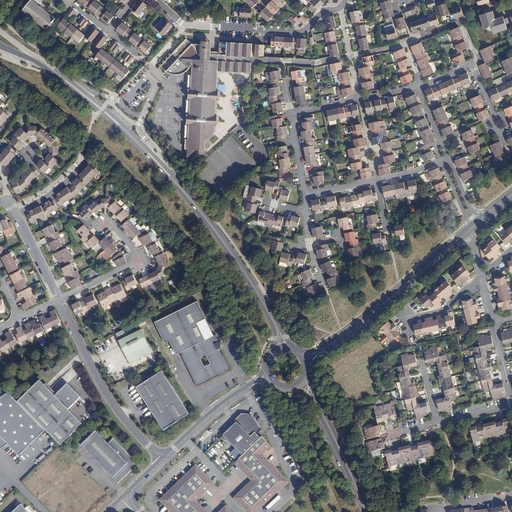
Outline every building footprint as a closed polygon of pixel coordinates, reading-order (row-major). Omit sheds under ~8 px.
[(31,0),(22,11),(46,30),(54,20),(31,0)] [(144,3),(140,0),(139,0),(132,10),(139,15),(147,5),(144,3)] [(324,3),(321,0),(315,0),(312,4),(309,7),(315,13),(324,3)] [(380,0),(383,10),(384,12),(393,9),(389,0),(380,0)] [(104,9),(94,1),(88,8),(98,16),(104,9)] [(280,9),(273,2),(272,1),(266,7),(267,8),(274,15),(280,9)] [(438,6),(441,17),(449,14),(446,3),(438,6)] [(452,10),(455,19),(463,16),(462,11),(461,7),(452,10)] [(240,17),(251,17),(252,9),(250,9),(240,8),(240,17)] [(259,14),(261,15),(268,22),(273,16),(266,9),(265,8),(259,14)] [(104,9),(98,16),(108,24),(114,16),(104,9)] [(495,16),(493,11),(491,12),(489,9),(484,10),(485,14),(480,16),(481,18),(485,30),(488,29),(491,30),(494,31),(495,33),(507,29),(506,24),(504,19),(503,17),(498,18),(497,19),(494,18),(495,16)] [(355,23),(356,26),(364,24),(363,21),(361,21),(358,11),(351,12),(353,23),(355,23)] [(428,18),(430,26),(439,23),(437,15),(428,18)] [(302,21),(299,19),(296,16),(293,19),(296,22),(299,24),(302,21)] [(306,20),(301,16),(299,19),(302,21),(304,24),(307,21),(306,20)] [(326,33),(334,31),(333,27),(336,27),(334,16),(326,17),(328,29),(325,29),(326,33)] [(400,30),(407,28),(404,17),(396,19),(396,21),(400,30)] [(88,22),(82,18),(78,23),(81,26),(84,28),(88,23),(88,22)] [(419,20),(422,29),(430,26),(428,18),(419,20)] [(58,26),(65,31),(71,24),(64,19),(58,26)] [(173,25),(166,20),(157,30),(164,36),(173,25)] [(410,23),(413,32),(422,29),(419,20),(410,23)] [(116,30),(126,38),(132,31),(122,23),(116,30)] [(65,31),(72,37),(77,30),(71,24),(65,31)] [(356,26),(358,35),(366,34),(367,33),(365,24),(364,24),(356,26)] [(93,27),(85,37),(91,42),(99,32),(93,27)] [(462,34),(459,27),(455,29),(449,31),(453,38),(455,42),(463,38),(461,35),(462,34)] [(389,40),(398,37),(395,28),(386,31),(389,40)] [(84,35),(77,30),(72,37),(79,42),(84,35)] [(126,38),(136,46),(141,38),(132,31),(126,38)] [(327,42),(328,42),(336,40),(334,31),(326,33),(325,33),(327,42)] [(108,39),(101,34),(93,44),(99,49),(108,39)] [(358,35),(361,50),(369,48),(366,34),(358,35)] [(272,36),(271,45),(271,46),(284,46),(285,37),(272,36)] [(298,38),(285,37),(284,46),(297,47),(298,38)] [(151,46),(141,38),(136,46),(145,54),(151,46)] [(306,39),(298,38),(297,47),(297,49),(299,50),(298,53),(305,53),(306,39)] [(464,42),(463,38),(455,42),(456,45),(455,45),(458,52),(460,51),(468,48),(465,41),(464,42)] [(178,59),(166,71),(170,73),(174,74),(178,74),(183,73),(188,70),(190,67),(193,63),(192,69),(196,69),(196,72),(192,72),(191,88),(189,88),(188,99),(191,99),(190,114),(188,114),(187,124),(189,124),(188,139),(186,139),(186,149),(188,149),(187,157),(196,150),(205,150),(205,141),(214,134),(214,126),(217,126),(217,116),(215,115),(216,101),(218,101),(219,90),(216,90),(217,73),(214,73),(214,71),(251,73),(251,64),(251,61),(252,44),(220,42),(219,54),(198,53),(196,51),(194,48),(194,45),(194,40),(183,52),(175,51),(173,54),(175,56),(178,59)] [(194,40),(194,45),(194,48),(196,51),(198,53),(219,54),(220,42),(194,40)] [(328,42),(331,56),(339,55),(336,40),(328,42)] [(113,43),(108,48),(111,51),(114,53),(119,47),(113,42),(113,43)] [(421,43),(411,47),(414,54),(415,54),(416,57),(424,54),(423,50),(424,50),(421,43)] [(256,44),(255,56),(263,56),(264,45),(256,44)] [(493,52),(490,46),(480,50),(483,56),(493,52)] [(404,48),(394,52),(397,59),(398,59),(399,62),(407,59),(405,55),(406,55),(404,48)] [(96,56),(102,62),(108,54),(101,49),(96,56)] [(462,55),(460,51),(458,52),(452,55),(454,58),(453,58),(456,65),(466,61),(463,54),(462,55)] [(496,59),(493,52),(483,56),(485,63),(487,62),(496,59)] [(109,67),(115,60),(108,54),(102,62),(109,67)] [(127,54),(123,59),(125,62),(128,64),(133,58),(127,54)] [(424,54),(416,57),(418,60),(417,61),(420,67),(421,66),(429,63),(430,63),(427,56),(426,57),(424,54)] [(373,55),(363,57),(364,64),(365,63),(366,67),(369,66),(374,65),(374,61),(375,61),(373,55)] [(511,64),(511,57),(502,61),(505,68),(511,64)] [(407,59),(399,62),(398,62),(401,69),(398,70),(400,74),(408,70),(406,67),(411,65),(408,58),(407,59)] [(109,67),(116,73),(122,66),(115,60),(109,67)] [(341,62),(330,64),(332,71),(333,71),(334,75),(339,74),(342,73),(341,69),(342,69),(341,62)] [(438,71),(434,62),(430,63),(429,63),(431,67),(431,66),(434,73),(438,71)] [(429,63),(421,66),(423,70),(422,70),(425,77),(434,73),(431,66),(431,67),(429,63)] [(122,66),(116,73),(123,78),(129,71),(122,66)] [(369,66),(366,67),(359,68),(360,76),(361,75),(362,79),(371,77),(370,73),(371,73),(369,66)] [(270,80),(270,84),(279,83),(278,79),(281,78),(280,70),(266,73),(267,81),(270,80)] [(291,71),(292,76),(293,80),(296,79),(297,83),(305,81),(304,78),(302,78),(301,70),(291,71)] [(401,77),(403,84),(413,80),(410,73),(409,74),(408,70),(400,74),(401,77)] [(342,73),(339,74),(340,82),(341,81),(342,85),(350,83),(350,80),(351,79),(349,72),(342,73)] [(460,77),(457,78),(460,86),(464,85),(464,86),(472,83),(467,72),(460,76),(460,77)] [(371,77),(362,79),(363,83),(362,83),(363,90),(374,88),(372,81),(371,77)] [(460,86),(457,78),(453,80),(453,79),(445,82),(450,92),(457,89),(457,88),(460,86)] [(305,81),(297,83),(298,87),(294,87),(296,95),(305,94),(304,86),(306,85),(305,81)] [(450,92),(445,82),(439,85),(439,86),(436,87),(439,95),(443,94),(443,95),(450,92)] [(350,83),(342,85),(343,89),(342,89),(344,96),(354,94),(352,87),(351,87),(350,83)] [(269,96),(270,100),(278,99),(277,95),(280,95),(279,86),(271,88),(269,88),(271,96),(269,96)] [(439,95),(436,87),(432,89),(432,88),(425,91),(429,100),(436,98),(435,97),(439,95)] [(497,87),(489,91),(493,101),(501,97),(504,95),(501,87),(497,89),(497,87)] [(305,94),(296,95),(297,104),(301,103),(301,107),(310,105),(309,101),(307,102),(305,94)] [(414,95),(406,98),(409,105),(409,104),(411,108),(419,105),(417,101),(419,101),(416,94),(414,95)] [(480,95),(477,96),(471,99),(474,106),(475,106),(476,110),(484,106),(482,103),(484,102),(480,95)] [(385,99),(386,108),(390,108),(396,107),(394,97),(394,96),(388,98),(388,99),(385,99)] [(272,104),(274,112),(283,110),(282,102),(278,102),(278,99),(270,100),(270,104),(272,104)] [(377,110),(377,111),(383,110),(383,109),(386,108),(385,99),(381,100),(381,99),(375,100),(375,102),(377,110)] [(0,126),(9,115),(0,108),(0,107),(4,103),(0,100),(0,126)] [(367,113),(373,112),(373,111),(377,110),(375,102),(371,102),(371,101),(365,103),(367,113)] [(354,116),(360,115),(357,104),(351,105),(351,107),(348,107),(350,116),(353,115),(354,116)] [(414,114),(415,118),(423,115),(422,111),(423,111),(420,104),(419,105),(411,108),(410,108),(413,115),(414,114)] [(443,106),(434,110),(433,110),(436,116),(446,112),(443,106)] [(486,110),(484,106),(476,110),(478,113),(477,113),(480,121),(490,117),(487,109),(486,110)] [(338,109),(340,118),(340,119),(346,118),(346,117),(350,116),(348,107),(344,108),(344,107),(338,108),(338,109)] [(335,109),(326,111),(328,121),(337,120),(336,118),(340,118),(338,109),(335,110),(335,109)] [(446,112),(436,116),(439,123),(440,122),(442,126),(449,122),(448,118),(449,118),(446,112)] [(274,128),(277,127),(283,126),(282,118),(278,118),(278,115),(275,115),(270,116),(270,120),(272,120),(274,128)] [(416,122),(419,129),(420,128),(428,125),(429,124),(426,117),(425,118),(423,115),(415,118),(417,121),(416,122)] [(313,116),(305,118),(305,122),(302,122),(304,131),(311,129),(313,129),(312,121),(314,120),(313,116)] [(379,121),(370,123),(369,123),(371,130),(372,130),(372,133),(381,131),(380,128),(381,128),(380,121),(379,121)] [(449,122),(442,126),(443,129),(442,129),(445,136),(454,132),(452,125),(451,125),(449,122)] [(354,135),(362,134),(362,130),(363,130),(362,124),(361,124),(352,126),(351,126),(347,127),(349,132),(352,132),(353,131),(354,135)] [(428,125),(420,128),(421,131),(420,132),(423,138),(433,134),(430,128),(429,128),(428,125)] [(47,162),(53,167),(58,162),(54,158),(58,153),(58,146),(53,142),(55,139),(42,128),(40,130),(35,126),(29,126),(24,131),(21,128),(13,136),(15,138),(10,143),(19,151),(24,145),(21,142),(23,139),(25,141),(30,136),(36,135),(49,147),(49,154),(44,159),(47,162)] [(277,140),(286,138),(285,135),(288,134),(287,126),(283,126),(277,127),(279,135),(277,136),(277,140)] [(311,129),(304,131),(301,131),(303,140),(306,139),(307,143),(315,141),(315,137),(313,138),(311,129)] [(468,143),(476,140),(474,136),(475,136),(472,129),(462,133),(465,140),(466,139),(468,143)] [(381,131),(372,133),(373,137),(372,138),(374,145),(381,143),(384,142),(383,135),(382,135),(381,131)] [(355,147),(359,147),(366,145),(365,137),(363,137),(362,134),(354,135),(355,139),(354,139),(355,147)] [(420,147),(422,151),(430,148),(428,144),(436,141),(433,134),(423,138),(426,145),(420,147)] [(478,151),(481,149),(478,143),(477,143),(476,140),(468,143),(469,147),(468,147),(471,154),(478,151)] [(306,155),(316,153),(314,145),(316,145),(315,141),(307,143),(308,146),(304,147),(306,155)] [(384,142),(381,143),(382,149),(384,149),(384,152),(393,151),(392,147),(393,147),(392,141),(384,142)] [(499,142),(492,144),(490,145),(493,151),(494,151),(496,155),(504,151),(502,148),(503,147),(500,141),(499,142)] [(9,145),(0,155),(0,165),(2,167),(4,165),(6,167),(16,156),(14,154),(15,151),(9,145)] [(289,158),(287,146),(279,147),(280,151),(278,151),(280,159),(289,158)] [(352,159),(360,158),(359,154),(360,154),(359,147),(355,147),(348,149),(350,156),(351,156),(352,159)] [(430,148),(422,151),(423,155),(422,155),(425,162),(435,157),(432,151),(431,151),(430,148)] [(393,151),(384,152),(385,156),(384,156),(385,163),(388,163),(396,161),(395,154),(394,154),(393,151)] [(505,154),(504,151),(496,155),(497,158),(496,158),(499,166),(509,161),(506,154),(505,154)] [(312,167),(320,165),(319,161),(317,162),(316,153),(306,155),(307,164),(311,163),(312,167)] [(461,170),(468,167),(467,163),(468,163),(465,156),(455,160),(458,167),(459,166),(461,170)] [(279,168),(280,172),(288,170),(287,167),(291,166),(289,158),(280,159),(281,167),(279,168)] [(361,169),(364,168),(362,161),(361,161),(360,158),(352,159),(352,163),(351,163),(353,170),(361,169)] [(51,169),(53,167),(47,162),(45,164),(41,160),(36,166),(45,174),(50,168),(51,169)] [(388,163),(385,163),(379,165),(380,169),(379,169),(380,175),(391,173),(389,167),(388,167),(388,163)] [(99,170),(93,164),(91,166),(89,165),(79,176),(81,178),(79,180),(77,178),(72,183),(74,185),(70,190),(68,188),(57,195),(58,197),(55,199),(60,205),(77,193),(99,170)] [(11,183),(13,187),(17,194),(22,191),(30,184),(40,173),(33,167),(31,170),(29,168),(21,177),(22,179),(18,182),(16,181),(11,183)] [(362,179),(373,177),(372,170),(371,171),(370,167),(364,168),(361,169),(362,173),(361,173),(362,179)] [(434,181),(442,178),(441,174),(442,174),(439,167),(429,171),(432,178),(433,178),(434,181)] [(470,170),(468,167),(461,170),(462,173),(461,174),(464,181),(474,176),(471,170),(470,170)] [(315,185),(325,183),(323,175),(325,174),(324,171),(322,171),(316,172),(317,176),(313,176),(315,185)] [(439,191),(447,188),(448,188),(445,181),(444,181),(442,178),(434,181),(436,185),(435,185),(438,192),(439,191)] [(406,193),(407,197),(419,194),(418,188),(416,179),(408,181),(408,182),(404,183),(405,184),(406,193)] [(268,180),(266,190),(274,192),(275,189),(278,189),(279,187),(280,182),(280,181),(276,180),(276,182),(268,180)] [(400,194),(406,193),(405,184),(404,183),(404,182),(397,183),(397,184),(394,185),(396,194),(399,193),(400,194)] [(383,186),(385,197),(393,195),(393,194),(396,194),(394,185),(391,186),(391,185),(383,186)] [(249,194),(248,198),(256,200),(257,196),(260,197),(262,189),(252,186),(251,194),(249,194)] [(279,187),(278,189),(277,195),(281,195),(280,199),(288,201),(290,191),(282,189),(283,188),(279,187)] [(439,196),(443,203),(453,199),(449,191),(448,192),(447,188),(439,191),(440,195),(439,196)] [(374,201),(378,200),(376,192),(372,193),(372,189),(363,191),(364,193),(365,200),(374,199),(374,201)] [(354,204),(354,207),(358,206),(358,204),(366,203),(365,200),(364,193),(352,196),(354,204)] [(330,207),(337,205),(336,199),(335,196),(327,197),(328,201),(324,201),(326,209),(330,209),(330,207)] [(350,204),(354,204),(352,196),(340,198),(342,208),(350,206),(350,204)] [(256,200),(248,198),(247,202),(249,202),(247,210),(256,213),(257,210),(258,204),(255,204),(256,200)] [(106,208),(106,199),(102,199),(98,203),(96,201),(90,207),(93,211),(96,213),(102,208),(106,208)] [(116,213),(121,208),(115,202),(113,204),(110,201),(109,199),(107,199),(106,199),(106,208),(109,208),(114,214),(116,213)] [(322,210),(326,209),(324,201),(321,202),(320,199),(312,200),(314,210),(322,208),(322,210)] [(31,214),(28,216),(31,224),(40,220),(46,216),(50,215),(59,208),(53,201),(51,203),(49,201),(44,205),(46,207),(43,209),(41,206),(29,212),(31,214)] [(90,207),(87,204),(85,207),(87,209),(81,215),(82,216),(86,221),(93,215),(91,213),(93,211),(90,207)] [(122,222),(129,215),(122,207),(121,208),(116,213),(118,215),(117,217),(122,222)] [(260,211),(258,220),(266,222),(265,226),(269,227),(272,214),(260,211)] [(272,214),(269,227),(273,228),(274,224),(282,226),(284,217),(272,214)] [(367,224),(368,228),(376,227),(376,223),(379,222),(377,214),(368,216),(369,224),(367,224)] [(292,219),(288,218),(286,226),(290,227),(290,225),(298,227),(300,217),(292,215),(292,219)] [(344,230),(349,229),(353,228),(352,224),(350,225),(348,217),(340,218),(338,219),(340,227),(344,226),(344,230)] [(9,228),(8,224),(8,223),(6,219),(0,221),(3,230),(9,228)] [(125,234),(137,223),(133,219),(130,221),(129,220),(124,224),(122,226),(125,229),(123,232),(125,234)] [(9,228),(3,230),(5,236),(16,232),(11,221),(8,223),(8,224),(9,228)] [(137,236),(143,230),(138,223),(137,223),(125,234),(128,238),(130,235),(134,239),(137,236)] [(56,232),(52,224),(43,229),(47,237),(49,236),(50,239),(59,234),(58,231),(56,232)] [(392,230),(394,238),(398,237),(397,235),(405,233),(403,224),(395,226),(396,229),(392,230)] [(84,225),(83,226),(78,231),(83,237),(81,239),(83,242),(91,234),(89,232),(90,231),(84,225)] [(319,239),(327,238),(326,234),(324,234),(322,226),(317,227),(312,228),(314,237),(318,236),(319,239)] [(140,238),(143,246),(153,241),(149,233),(148,234),(144,229),(143,230),(137,236),(140,238)] [(351,244),(359,243),(358,238),(356,239),(355,231),(350,232),(345,233),(347,241),(350,241),(351,244)] [(511,243),(511,237),(506,231),(500,236),(504,242),(506,244),(510,241),(511,243)] [(387,243),(386,240),(385,235),(382,236),(381,232),(378,233),(373,234),(375,243),(383,242),(383,244),(387,243)] [(61,238),(59,234),(50,239),(52,242),(50,243),(53,250),(62,246),(59,239),(61,238)] [(91,234),(83,242),(86,244),(88,242),(94,248),(97,245),(99,243),(100,241),(95,235),(93,237),(91,234)] [(272,248),(279,250),(282,251),(284,243),(281,242),(281,238),(273,236),(272,240),(274,240),(272,248)] [(100,241),(99,243),(101,246),(105,250),(114,241),(112,238),(109,240),(106,237),(104,239),(100,241)] [(488,245),(489,246),(496,255),(498,253),(499,252),(497,250),(501,247),(499,246),(494,239),(488,245)] [(114,241),(105,250),(99,255),(101,257),(104,255),(108,259),(118,250),(115,246),(117,244),(114,241)] [(155,257),(163,253),(162,250),(160,251),(156,243),(148,247),(151,255),(154,254),(155,257)] [(352,248),(349,249),(350,256),(360,255),(358,247),(360,246),(359,243),(351,244),(352,248)] [(329,247),(328,244),(320,245),(320,249),(317,250),(319,258),(323,257),(329,256),(327,248),(329,247)] [(497,256),(496,255),(489,246),(482,251),(489,259),(493,256),(495,258),(496,257),(497,256)] [(55,254),(59,262),(60,262),(62,265),(73,259),(71,256),(67,248),(55,254)] [(115,262),(118,268),(127,263),(124,256),(120,252),(113,259),(115,262)] [(283,252),(282,255),(280,261),(288,263),(288,265),(292,266),(293,263),(294,258),(290,257),(291,254),(283,252)] [(295,255),(294,258),(293,263),(296,264),(297,262),(305,264),(307,254),(299,252),(298,256),(295,255)] [(2,257),(2,258),(6,265),(17,259),(16,255),(13,257),(11,253),(2,257)] [(158,267),(167,271),(168,267),(165,261),(167,260),(163,253),(155,257),(159,264),(158,267)] [(19,263),(17,259),(6,265),(9,272),(10,273),(18,269),(16,264),(19,263)] [(331,261),(325,263),(321,264),(325,272),(328,271),(329,275),(337,272),(335,268),(334,268),(331,261)] [(62,268),(66,276),(68,275),(70,278),(79,273),(77,270),(75,271),(72,264),(62,268)] [(457,271),(466,281),(469,279),(466,276),(470,273),(463,266),(457,271)] [(166,273),(167,271),(158,267),(157,271),(150,274),(153,282),(161,279),(160,276),(166,273)] [(303,281),(304,284),(312,281),(311,278),(314,277),(311,269),(307,270),(301,272),(304,280),(303,281)] [(11,275),(11,277),(15,283),(26,277),(24,274),(22,275),(20,271),(11,275)] [(466,281),(457,271),(451,277),(457,283),(457,284),(461,281),(463,284),(466,281)] [(337,272),(329,275),(330,278),(327,279),(330,287),(339,283),(336,276),(338,275),(337,272)] [(79,273),(70,278),(71,281),(69,282),(72,290),(82,285),(78,277),(80,276),(79,273)] [(128,288),(137,284),(133,275),(133,274),(125,278),(126,280),(121,282),(126,291),(129,290),(128,288)] [(143,288),(153,282),(150,274),(146,276),(139,279),(143,288)] [(494,287),(507,284),(505,276),(500,277),(495,279),(496,283),(493,284),(493,285),(494,287)] [(28,281),(26,277),(15,283),(18,290),(18,291),(27,286),(25,282),(28,281)] [(312,281),(304,284),(305,288),(307,287),(310,295),(320,291),(318,287),(316,283),(313,285),(312,281)] [(440,286),(449,296),(452,294),(449,291),(453,288),(452,287),(446,281),(440,286)] [(108,289),(114,300),(117,299),(118,300),(126,296),(121,284),(113,288),(112,288),(111,287),(108,289)] [(509,292),(507,284),(494,287),(494,289),(495,291),(498,290),(499,294),(509,292)] [(446,299),(449,296),(440,286),(434,292),(435,293),(440,299),(444,296),(446,299)] [(25,296),(26,299),(33,295),(30,287),(17,294),(20,299),(25,296)] [(111,302),(114,300),(108,289),(105,290),(106,291),(105,292),(97,295),(103,307),(112,303),(111,302)] [(509,292),(499,294),(500,297),(500,299),(497,300),(498,303),(511,300),(509,292)] [(440,299),(435,293),(429,298),(435,305),(437,308),(440,306),(438,303),(441,300),(440,299)] [(83,301),(88,310),(91,309),(90,307),(97,303),(93,294),(85,298),(86,300),(83,301)] [(25,309),(37,303),(33,295),(26,299),(28,302),(22,304),(25,309)] [(432,307),(435,305),(429,298),(426,295),(420,300),(426,308),(430,305),(432,307)] [(464,309),(477,306),(476,302),(473,303),(472,299),(462,301),(464,309)] [(511,307),(511,305),(511,300),(498,303),(499,307),(502,306),(502,308),(503,310),(511,307)] [(76,314),(84,310),(84,312),(88,310),(83,301),(80,302),(79,301),(71,305),(76,314)] [(218,342),(219,342),(216,335),(214,335),(197,301),(155,322),(165,343),(170,340),(177,354),(180,352),(197,386),(231,369),(221,348),(218,342)] [(464,309),(466,317),(476,314),(475,310),(478,310),(477,306),(464,309)] [(53,327),(61,323),(54,310),(50,312),(52,317),(49,319),(53,327)] [(445,318),(447,326),(455,324),(454,320),(452,311),(448,312),(449,316),(445,317),(445,318)] [(479,314),(476,314),(466,317),(468,325),(478,323),(477,318),(480,317),(479,314)] [(45,331),(53,327),(49,319),(47,320),(44,315),(39,318),(45,331)] [(436,317),(437,320),(439,330),(447,328),(447,326),(445,318),(441,319),(440,316),(436,317)] [(421,323),(424,333),(432,331),(428,318),(425,319),(426,322),(421,323)] [(432,318),(428,318),(432,331),(439,330),(437,320),(433,321),(432,318)] [(29,322),(36,335),(43,332),(40,325),(40,324),(37,325),(34,320),(29,322)] [(424,333),(421,323),(421,320),(417,321),(418,324),(413,325),(416,335),(424,333)] [(28,339),(36,335),(29,322),(24,325),(27,330),(24,331),(28,339)] [(380,328),(386,334),(396,326),(393,323),(391,325),(388,322),(380,328)] [(20,343),(28,339),(24,331),(21,326),(16,329),(19,334),(16,335),(20,343)] [(398,329),(396,326),(386,334),(391,341),(399,334),(396,331),(398,329)] [(504,332),(501,333),(501,335),(503,340),(504,340),(505,343),(511,341),(511,338),(511,337),(511,327),(507,329),(507,330),(508,331),(504,332)] [(118,342),(126,358),(149,346),(140,330),(126,338),(118,342)] [(10,348),(17,343),(10,331),(5,334),(8,339),(6,341),(10,348)] [(114,336),(118,342),(126,338),(123,331),(114,336)] [(492,340),(491,335),(488,336),(484,337),(484,336),(483,334),(477,336),(480,346),(485,345),(486,348),(492,347),(492,343),(493,343),(492,340)] [(10,348),(6,341),(3,343),(0,338),(0,348),(3,352),(10,348)] [(476,359),(485,356),(484,353),(485,353),(484,349),(486,348),(485,345),(480,346),(473,348),(476,359)] [(149,346),(126,358),(130,366),(153,353),(149,346)] [(428,359),(429,363),(436,361),(435,357),(440,356),(437,346),(431,348),(431,349),(431,350),(428,351),(424,352),(426,359),(428,359)] [(409,368),(416,366),(415,362),(417,362),(415,354),(412,355),(408,356),(408,354),(407,353),(401,355),(403,365),(408,364),(409,368)] [(439,364),(440,368),(449,365),(446,354),(440,356),(435,357),(436,361),(437,361),(438,364),(439,364)] [(479,369),(491,366),(490,363),(488,363),(487,359),(486,360),(485,356),(476,359),(479,369)] [(403,365),(397,367),(399,378),(409,375),(408,372),(409,372),(408,368),(409,368),(408,364),(403,365)] [(438,376),(439,379),(452,376),(449,365),(440,368),(441,371),(440,371),(441,375),(438,376)] [(481,380),(490,378),(490,375),(491,374),(490,370),(492,370),(491,366),(479,369),(481,380)] [(163,373),(137,389),(147,407),(163,431),(189,415),(163,373)] [(409,375),(399,378),(402,389),(415,385),(414,382),(412,382),(411,379),(410,379),(409,375)] [(445,386),(445,389),(454,387),(452,376),(439,379),(440,383),(443,382),(443,386),(445,386)] [(484,391),(491,390),(496,388),(495,385),(493,385),(492,381),(491,381),(490,378),(481,380),(484,391)] [(40,380),(19,401),(46,430),(61,445),(83,423),(69,409),(81,397),(68,384),(56,396),(40,380)] [(499,397),(503,396),(503,395),(506,394),(505,390),(504,386),(502,387),(501,383),(495,385),(496,388),(491,390),(493,400),(500,398),(499,397)] [(415,385),(402,389),(405,399),(414,397),(413,394),(414,393),(413,390),(416,389),(415,385)] [(446,401),(451,399),(457,398),(454,387),(445,389),(446,393),(445,393),(446,397),(445,397),(446,401)] [(10,392),(0,398),(0,449),(9,444),(20,455),(46,430),(19,401),(10,392)] [(414,397),(405,399),(408,410),(414,409),(419,408),(418,404),(417,404),(416,400),(415,401),(414,397)] [(447,411),(453,410),(451,399),(446,401),(445,397),(438,399),(439,403),(437,403),(439,410),(442,410),(446,409),(446,410),(447,411)] [(391,403),(384,405),(387,418),(390,417),(390,418),(393,417),(394,418),(397,418),(396,413),(393,403),(393,401),(391,402),(391,403)] [(414,409),(417,419),(423,417),(423,416),(423,414),(426,413),(430,413),(428,405),(426,406),(425,402),(418,404),(419,408),(414,409)] [(378,422),(381,422),(381,420),(383,420),(383,418),(387,418),(384,405),(376,407),(375,405),(373,406),(378,425),(379,424),(378,422)] [(242,456),(260,438),(255,432),(259,428),(251,415),(242,414),(235,421),(236,423),(223,436),(235,449),(242,456)] [(503,421),(499,422),(502,435),(510,433),(510,435),(511,434),(511,432),(508,418),(505,418),(505,420),(503,421)] [(492,421),(489,422),(493,439),(495,438),(495,437),(502,435),(499,422),(496,423),(496,422),(493,423),(492,421)] [(484,426),(480,427),(483,440),(491,438),(491,440),(493,439),(489,422),(486,423),(486,425),(484,425),(484,426)] [(364,429),(367,439),(379,436),(379,433),(379,432),(379,430),(380,429),(379,426),(364,429)] [(473,426),(470,427),(474,444),(476,443),(476,442),(483,440),(480,427),(477,428),(476,427),(474,428),(473,426)] [(96,431),(81,445),(119,484),(135,468),(135,460),(114,439),(108,444),(96,431)] [(270,446),(262,437),(260,438),(242,456),(237,461),(234,463),(252,481),(234,499),(246,511),(255,511),(288,481),(262,454),(270,446)] [(368,442),(370,452),(385,448),(384,445),(383,445),(382,442),(381,443),(380,439),(368,442)] [(52,441),(46,447),(48,449),(45,452),(48,454),(56,445),(52,441)] [(427,441),(423,442),(427,459),(430,458),(429,457),(437,455),(434,441),(433,442),(430,443),(430,442),(427,443),(427,441)] [(418,446),(414,447),(418,459),(425,457),(426,459),(427,459),(423,442),(420,443),(420,445),(418,445),(418,446)] [(404,447),(408,464),(411,463),(410,461),(418,459),(414,447),(411,448),(411,447),(408,448),(408,446),(404,447)] [(395,452),(399,464),(406,463),(406,464),(408,464),(404,447),(401,448),(401,449),(399,450),(399,451),(395,452)] [(242,456),(235,449),(230,453),(237,461),(242,456)] [(391,466),(399,464),(395,452),(392,452),(390,452),(389,451),(386,451),(385,452),(389,468),(391,468),(391,466)] [(196,466),(160,501),(170,511),(231,511),(226,506),(219,511),(205,511),(195,501),(213,484),(196,466)]
